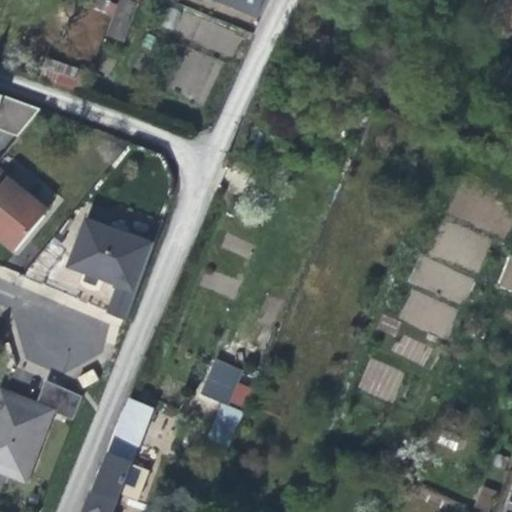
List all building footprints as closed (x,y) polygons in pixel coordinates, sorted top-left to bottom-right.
[(141,3),(133,0),(124,0),(109,36),(124,42),(141,3)] [(217,0),(256,16),(262,0),(217,0)] [(0,64),(0,66),(83,96),(90,75),(44,59),(49,45),(13,31),(0,64)] [(40,110),(0,95),(0,130),(18,137),(40,110)] [(30,195),(0,171),(0,237),(17,251),(46,216),(26,200),(30,195)] [(50,211),(30,195),(26,200),(46,216),(50,211)] [(126,321),(155,243),(85,219),(67,267),(87,274),(99,279),(117,286),(108,313),(126,321)] [(99,279),(87,274),(84,281),(89,283),(96,286),(99,279)] [(99,380),(94,371),(78,379),(84,388),(99,380)] [(19,398),(2,391),(0,395),(0,471),(25,481),(44,433),(65,442),(74,420),(83,397),(46,380),(37,405),(29,402),(25,405),(19,398)] [(208,440),(231,450),(255,391),(238,384),(228,407),(223,405),(208,440)] [(133,402),(120,433),(142,443),(155,411),(133,402)] [(113,511),(126,481),(142,443),(120,433),(87,511),(113,511)] [(476,507),(488,511),(490,511),(497,494),(483,488),(476,507)]
